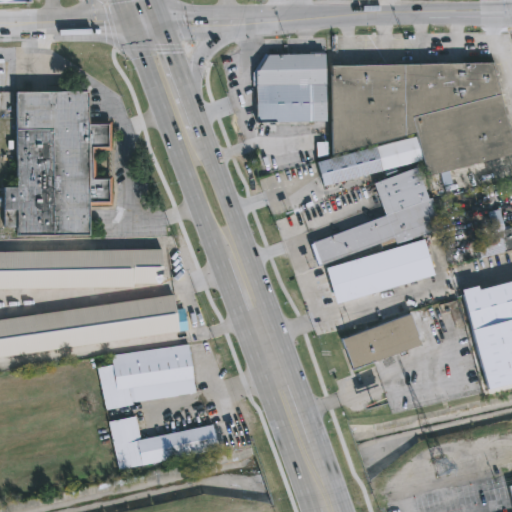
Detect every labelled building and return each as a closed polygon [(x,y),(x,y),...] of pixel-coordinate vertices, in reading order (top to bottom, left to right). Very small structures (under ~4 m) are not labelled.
[(322,55),(324,121),(272,122),(272,124),(256,125),(255,121),(253,121),(253,115),(252,115),(251,72),(252,72),(264,53),(266,54),(307,53),(307,51),(322,51),(322,55)] [(493,62),(496,74),(492,75),(501,106),(503,106),(505,115),(503,115),(506,129),(510,128),(511,135),(511,151),(511,152),(511,153),(447,170),(450,185),(441,187),(438,173),(424,176),(420,161),(320,186),(314,162),(414,137),(413,133),(328,155),(327,65),(493,62)] [(84,91),(84,120),(108,120),(108,150),(92,150),(92,179),(107,179),(108,205),(84,205),(84,235),(12,235),(12,210),(0,210),(0,187),(12,187),(11,92),(84,91)] [(415,168),(426,200),(431,198),(440,228),(394,244),(392,238),(316,265),(308,244),(384,215),(373,183),(415,168)] [(498,209),(503,229),(511,226),(511,248),(478,258),(474,243),(495,237),(488,212),(498,209)] [(448,271),(333,305),(323,268),(437,234),(448,271)] [(129,287),(0,289),(0,251),(159,249),(159,283),(129,284),(129,287)] [(511,280),(511,381),(483,389),(458,290),(474,286),(475,290),(511,280)] [(0,318),(170,294),(173,310),(182,308),(186,330),(0,356),(0,318)] [(373,361),(349,370),(338,339),(407,313),(419,344),(373,361)] [(108,409),(103,410),(94,357),(186,344),(193,393),(129,401),(130,405),(108,409)] [(132,416),(137,440),(210,425),(215,450),(115,471),(106,421),(132,416)]
